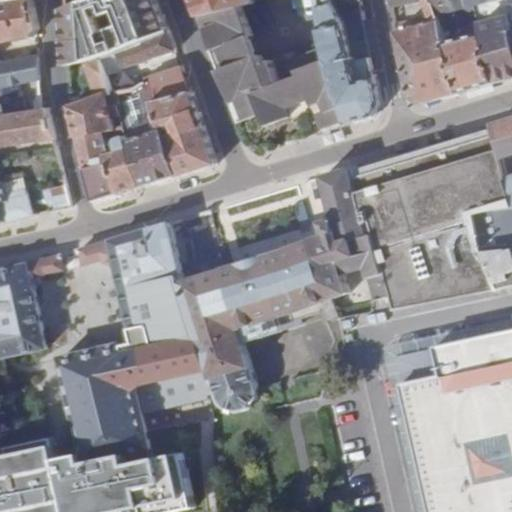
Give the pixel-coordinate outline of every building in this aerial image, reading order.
[(0,0),(0,41),(38,36),(37,31),(40,27),(33,0),(0,0)] [(158,0),(89,0),(66,8),(68,37),(70,65),(89,61),(102,57),(117,53),(117,52),(119,52),(171,33),(158,0)] [(195,0),(201,15),(247,4),(254,2),(254,0),(195,0)] [(366,20),(361,0),(319,0),(326,30),(344,25),(345,22),(359,17),(360,22),(366,20)] [(459,9),(455,0),(433,0),(438,16),(459,9)] [(455,0),(459,9),(476,5),(476,6),(497,0),(455,0)] [(511,0),(499,0),(505,19),(511,24),(511,0)] [(263,151),(348,119),(326,38),(287,53),(296,76),(282,81),(274,57),(265,60),(247,4),(201,15),(249,144),(263,151)] [(476,5),(459,9),(438,16),(439,22),(415,28),(398,32),(411,95),(425,102),(461,92),(447,42),(444,31),(473,23),(472,17),(479,16),(478,13),(476,6),(476,5)] [(492,9),(478,13),(479,16),(480,21),(481,25),(503,20),(501,15),(494,17),(492,9)] [(382,104),(366,20),(360,22),(359,17),(345,22),(344,25),(326,30),(323,30),(326,38),(348,119),(349,124),(374,117),(382,104)] [(495,83),(511,78),(511,24),(505,19),(503,20),(481,25),(483,33),(494,82),(495,83)] [(398,32),(415,28),(414,21),(397,25),(398,32)] [(447,42),(483,33),(481,25),(480,21),(473,23),(444,31),(447,42)] [(177,51),(171,33),(119,52),(125,69),(128,68),(128,66),(177,51)] [(461,92),(494,82),(483,33),(447,42),(461,92)] [(125,69),(119,52),(117,52),(117,53),(102,57),(109,75),(126,71),(125,69)] [(0,86),(2,86),(40,79),(39,56),(37,57),(37,55),(23,58),(14,60),(8,61),(0,62),(0,86)] [(102,57),(89,61),(88,63),(99,97),(99,98),(110,95),(115,94),(114,93),(109,75),(102,57)] [(192,91),(184,68),(150,78),(151,80),(149,80),(149,82),(156,102),(195,92),(194,91),(192,91)] [(43,110),(43,108),(40,79),(2,86),(4,105),(6,115),(43,110)] [(156,102),(149,82),(136,89),(121,93),(122,103),(123,108),(143,103),(144,111),(153,118),(160,115),(156,102)] [(115,94),(110,95),(111,105),(122,103),(121,93),(120,92),(114,93),(115,94)] [(219,164),(195,92),(156,102),(160,115),(165,129),(180,176),(219,164)] [(99,97),(73,105),(72,106),(78,136),(106,130),(114,128),(117,128),(116,121),(114,110),(123,108),(122,103),(111,105),(110,95),(99,98),(99,97)] [(0,222),(34,215),(28,189),(8,195),(4,181),(0,182),(0,143),(1,146),(57,137),(49,107),(43,108),(43,110),(6,115),(4,105),(0,105),(0,222)] [(116,121),(117,128),(125,126),(124,118),(116,121)] [(511,119),(495,124),(498,134),(511,179),(511,180),(510,181),(511,187),(511,119)] [(117,128),(114,128),(116,135),(128,132),(125,126),(117,128)] [(114,128),(106,130),(107,137),(116,135),(114,128)] [(145,186),(180,176),(165,129),(130,140),(145,186)] [(106,130),(78,136),(95,201),(120,194),(109,147),(107,137),(106,130)] [(374,222),(394,293),(397,307),(498,289),(511,285),(511,248),(488,251),(482,227),(479,216),(511,208),(511,187),(510,181),(511,180),(511,179),(498,134),(356,179),(368,224),(374,222)] [(109,147),(120,194),(145,186),(130,140),(129,136),(123,137),(121,139),(120,141),(119,142),(120,144),(109,147)] [(321,301),(325,309),(325,314),(337,310),(333,296),(350,291),(346,274),(362,270),(368,269),(376,299),(394,293),(374,222),(368,224),(356,179),(353,168),(338,172),(324,176),(335,221),(325,224),(327,235),(284,248),(223,265),(243,328),(321,301)] [(62,194),(66,208),(74,206),(70,192),(62,194)] [(511,208),(479,216),(482,227),(511,220),(511,208)] [(58,445),(24,452),(32,489),(0,492),(0,511),(197,511),(243,501),(220,400),(221,401),(222,402),(225,405),(227,407),(230,408),(233,409),(238,410),(242,409),(248,407),(251,405),(254,403),(256,401),(257,400),(259,396),(260,392),(260,389),(260,383),(246,341),(243,328),(223,265),(185,276),(172,220),(83,245),(87,260),(105,255),(120,267),(137,341),(64,358),(84,451),(61,457),(58,445)] [(60,252),(0,269),(0,333),(3,355),(4,358),(49,348),(37,289),(47,270),(64,265),(60,252)] [(243,328),(246,341),(267,334),(266,330),(325,309),(321,301),(243,328)] [(511,511),(511,320),(438,336),(445,375),(408,383),(435,511),(511,511)] [(402,355),(402,374),(415,374),(415,354),(402,355)] [(295,395),(320,394),(319,373),(295,374),(295,395)] [(0,457),(0,492),(32,489),(24,452),(0,457)]
